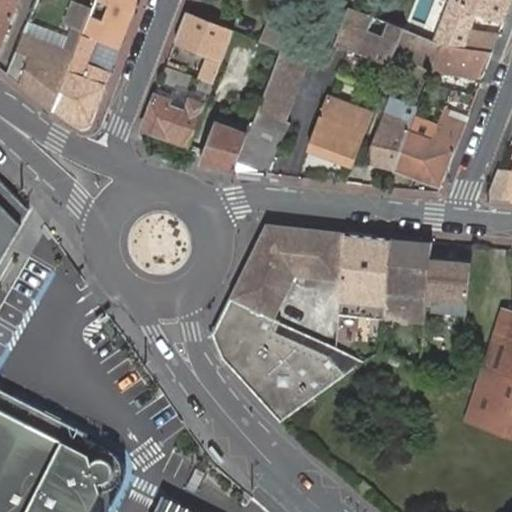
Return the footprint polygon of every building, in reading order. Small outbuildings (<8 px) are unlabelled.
[(0,0),(0,49),(19,0),(0,0)] [(20,84),(53,110),(75,55),(83,35),(96,0),(78,0),(75,8),(80,10),(69,39),(64,51),(38,40),(23,35),(7,74),(20,84)] [(138,2),(138,0),(96,0),(83,35),(98,40),(120,49),(138,2)] [(511,0),(451,0),(505,21),(511,0)] [(350,6),(336,44),(390,66),(395,53),(404,29),(405,28),(350,6)] [(203,79),(214,83),(219,71),(223,60),(234,30),(187,12),(176,42),(211,56),(207,67),(202,79),(203,79)] [(261,40),(282,49),(290,52),(298,34),(268,21),(261,40)] [(28,23),(23,35),(38,40),(64,51),(69,39),(28,23)] [(442,44),(404,29),(395,53),(433,68),(442,44)] [(493,51),(499,36),(468,32),(466,48),(493,51)] [(91,126),(120,49),(98,40),(83,35),(75,55),(53,110),(81,128),(91,126)] [(466,48),(442,44),(433,68),(432,69),(483,77),(493,51),(466,48)] [(290,52),(282,49),(263,97),(248,134),(235,170),(267,173),(308,59),(290,52)] [(167,65),(161,81),(185,90),(191,75),(167,65)] [(190,145),(200,118),(207,98),(208,98),(214,83),(203,79),(197,94),(204,97),(201,103),(191,99),(186,112),(169,105),(171,100),(156,94),(144,128),(190,146),(190,145)] [(353,164),(373,113),(364,110),(360,122),(332,112),(336,100),(327,96),(309,147),(309,148),(353,164)] [(366,163),(394,169),(409,131),(416,112),(418,107),(391,98),(366,163)] [(360,122),(364,110),(336,100),(332,112),(360,122)] [(441,187),(465,124),(448,117),(451,111),(448,110),(444,108),(439,120),(432,140),(409,131),(394,169),(441,187)] [(465,124),(468,118),(451,111),(448,117),(465,124)] [(416,112),(409,131),(432,140),(439,120),(416,112)] [(235,170),(248,134),(247,134),(250,127),(242,125),(239,131),(216,122),(200,164),(235,170)] [(511,198),(511,171),(501,170),(491,197),(511,198)] [(0,258),(21,222),(0,200),(0,258)] [(252,257),(232,298),(274,317),(275,318),(296,276),(343,280),(343,274),(348,233),(331,231),(268,225),(252,257)] [(342,294),(340,314),(359,316),(364,317),(371,317),(384,319),(386,304),(388,279),(389,279),(392,253),(393,238),(348,233),(343,274),(342,294)] [(400,239),(393,238),(392,253),(389,279),(387,307),(386,319),(426,321),(427,310),(428,304),(432,257),(433,241),(400,239)] [(432,309),(467,313),(471,260),(455,259),(448,258),(432,257),(428,304),(433,305),(432,309)] [(262,400),(281,422),(304,405),(365,361),(336,347),(281,322),(275,318),(274,317),(232,298),(214,334),(224,359),(262,400)] [(511,309),(505,307),(479,387),(468,420),(511,435),(511,309)] [(454,380),(445,377),(443,383),(451,386),(454,380)] [(0,511),(92,511),(103,491),(105,490),(107,490),(109,490),(111,489),(112,488),(114,487),(115,486),(117,485),(118,484),(120,482),(120,480),(121,479),(122,477),(123,475),(123,473),(123,471),(123,469),(123,467),(122,466),(121,463),(121,462),(120,460),(119,459),(118,457),(116,456),(115,455),(113,453),(111,453),(110,452),(108,452),(106,451),(104,451),(102,451),(100,451),(98,452),(96,452),(94,453),(93,454),(91,455),(72,445),(80,430),(49,415),(23,403),(0,390),(0,511)] [(72,445),(91,455),(84,433),(80,430),(72,445)] [(224,460),(212,446),(207,449),(220,464),(224,460)] [(92,511),(107,511),(109,509),(103,491),(92,511)]
